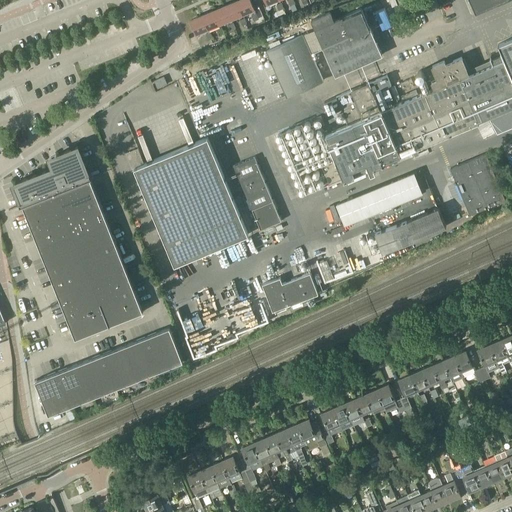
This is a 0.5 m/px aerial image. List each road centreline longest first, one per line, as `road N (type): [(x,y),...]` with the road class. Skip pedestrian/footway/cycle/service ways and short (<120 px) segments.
road 1 (residential): [(97,472),(511,287)]
road 2 (residential): [(6,165),(179,48),(161,0)]
